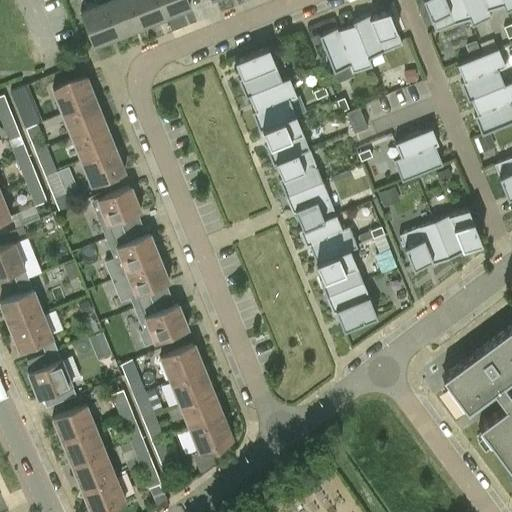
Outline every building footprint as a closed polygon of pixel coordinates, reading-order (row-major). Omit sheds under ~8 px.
[(132,0),(108,0),(106,1),(119,35),(142,26),(132,0)] [(166,16),(159,0),(132,0),(142,26),(166,16)] [(159,0),(166,16),(191,6),(188,0),(159,0)] [(470,17),(463,0),(424,0),(436,30),(470,17)] [(503,4),(502,0),(463,0),(470,17),(473,24),(492,16),(490,9),(503,4)] [(511,0),(502,0),(503,4),(506,11),(511,8),(511,0)] [(119,35),(106,1),(81,11),(94,45),(119,35)] [(354,24),(370,57),(403,43),(389,10),(372,17),(371,14),(353,21),(354,24)] [(370,57),(354,24),(338,30),(337,27),(320,34),(334,71),(350,65),(353,72),(372,64),(370,57)] [(508,38),(511,36),(511,27),(511,24),(503,27),(508,38)] [(465,45),(469,56),(480,51),(476,41),(465,45)] [(250,95),(282,79),(269,46),(235,60),(242,77),(239,78),(246,96),(250,95)] [(472,98),(505,83),(499,69),(506,67),(498,47),(458,63),(465,81),(462,82),(469,100),(472,98)] [(63,112),(96,99),(87,76),(54,89),(63,112)] [(282,79),(250,95),(256,110),(253,112),(260,129),(263,128),(296,115),(290,99),(297,96),(290,77),(282,79)] [(511,80),(505,83),(472,98),(478,114),(475,115),(482,133),(511,120),(511,80)] [(407,86),(386,94),(390,104),(411,96),(407,86)] [(325,87),(314,91),(317,99),(328,94),(325,87)] [(338,100),(342,111),(349,108),(345,97),(338,100)] [(106,122),(96,99),(63,112),(73,136),(106,122)] [(25,129),(37,124),(28,100),(15,105),(25,129)] [(346,111),(354,132),(368,126),(360,106),(346,111)] [(0,118),(7,136),(18,131),(8,108),(0,111),(0,118)] [(296,115),(263,128),(269,144),(266,145),(273,163),(276,161),(310,148),(296,115)] [(106,122),(73,136),(82,160),(116,146),(106,122)] [(47,148),(37,124),(25,129),(35,152),(47,148)] [(432,127),(395,141),(401,157),(394,160),(402,179),(443,163),(436,146),(439,144),(432,127)] [(18,131),(7,136),(16,159),(27,154),(18,131)] [(116,146),(82,160),(92,184),(125,171),(116,146)] [(56,171),(47,148),(35,152),(44,175),(56,171)] [(323,181),(310,148),(276,161),(283,177),(280,179),(286,195),(323,181)] [(361,161),(372,156),(369,148),(358,152),(361,161)] [(16,159),(12,161),(17,173),(21,172),(25,182),(37,178),(27,154),(16,159)] [(511,156),(494,163),(508,197),(511,194),(511,156)] [(56,171),(44,175),(54,199),(65,194),(56,171)] [(37,178),(25,182),(35,207),(47,202),(37,178)] [(336,213),(323,181),(286,195),(293,212),(296,211),(303,227),(336,213)] [(131,185),(98,198),(90,201),(105,238),(125,230),(120,219),(142,210),(131,185)] [(0,221),(11,217),(2,192),(0,192),(0,221)] [(482,240),(468,206),(434,220),(449,256),(466,250),(464,246),(482,240)] [(336,213),(303,227),(300,228),(307,246),(310,244),(317,261),(350,248),(357,245),(349,225),(342,228),(336,213)] [(434,220),(400,233),(413,267),(431,260),(432,263),(449,256),(434,220)] [(371,230),(374,237),(385,233),(382,226),(371,230)] [(125,230),(105,238),(113,257),(104,261),(110,276),(160,256),(150,232),(129,241),(125,230)] [(17,282),(29,277),(24,267),(25,267),(14,241),(0,246),(0,276),(12,271),(17,282)] [(364,281),(350,248),(317,261),(323,278),(320,279),(327,296),(364,281)] [(160,256),(110,276),(120,300),(129,296),(134,308),(153,300),(149,289),(170,281),(160,256)] [(29,277),(17,282),(21,293),(0,301),(0,302),(9,326),(43,312),(33,288),(29,277)] [(364,281),(327,296),(334,312),(337,311),(344,328),(377,315),(364,281)] [(153,300),(134,308),(142,330),(138,331),(144,346),(189,328),(179,302),(157,311),(153,300)] [(43,312),(9,326),(19,350),(40,342),(45,352),(57,348),(53,337),(43,312)] [(511,324),(466,358),(448,371),(455,381),(448,385),(466,410),(493,390),(505,406),(478,426),(511,471),(511,396),(503,383),(511,376),(511,324)] [(93,336),(97,356),(108,354),(104,334),(93,336)] [(171,380),(205,366),(195,342),(161,355),(171,380)] [(57,348),(45,352),(49,363),(28,372),(38,397),(72,384),(61,358),(57,348)] [(131,391),(142,386),(131,360),(120,365),(131,391)] [(214,390),(205,366),(171,380),(180,403),(214,390)] [(152,411),(142,386),(131,391),(141,416),(152,411)] [(121,418),(131,414),(122,390),(111,394),(121,418)] [(224,413),(214,390),(180,403),(190,427),(224,413)] [(62,441),(96,428),(86,403),(52,417),(62,441)] [(152,411),(141,416),(151,441),(162,436),(152,411)] [(234,438),(224,413),(190,427),(200,451),(192,454),(200,474),(221,456),(217,444),(234,438)] [(141,437),(131,414),(121,418),(130,441),(141,437)] [(96,428),(62,441),(71,465),(105,451),(96,428)] [(162,436),(151,441),(161,467),(173,462),(162,436)] [(151,460),(141,437),(130,441),(139,465),(151,460)] [(105,451),(71,465),(81,488),(115,475),(105,451)] [(161,484),(151,460),(139,465),(149,489),(161,484)] [(92,511),(124,499),(115,475),(81,488),(90,511),(92,511)]
